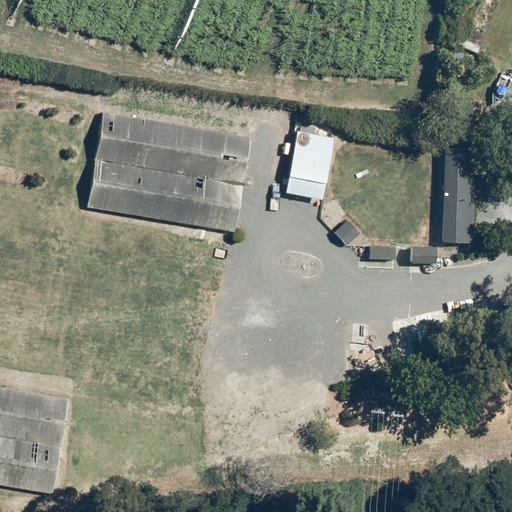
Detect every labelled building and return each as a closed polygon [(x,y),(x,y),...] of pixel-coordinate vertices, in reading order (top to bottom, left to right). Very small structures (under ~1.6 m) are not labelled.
[(245,133),(100,110),(84,206),(229,230),(245,133)] [(333,137),(296,132),(288,194),(325,199),(333,137)] [(472,243),(475,168),(447,167),(444,242),(472,243)] [(364,234),(349,220),(336,234),(351,248),(364,234)] [(66,241),(45,238),(43,252),(64,255),(66,241)] [(397,249),(370,247),(369,267),(396,269),(397,249)] [(439,249),(411,248),(410,265),(438,266),(439,249)] [(351,322),(341,321),(243,315),(237,401),(336,407),(340,340),(350,340),(351,322)] [(65,396),(0,385),(0,483),(49,492),(56,452),(73,455),(77,436),(59,433),(65,396)]
